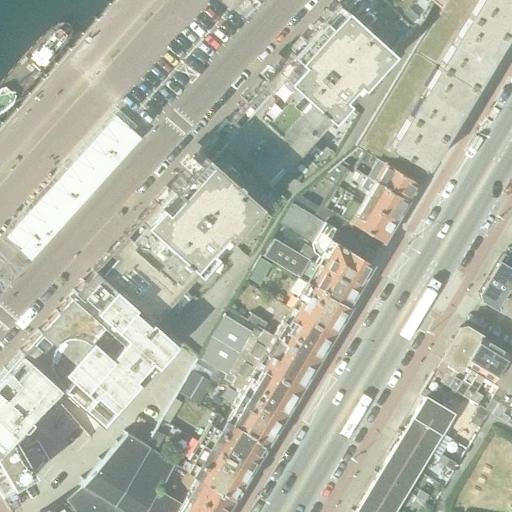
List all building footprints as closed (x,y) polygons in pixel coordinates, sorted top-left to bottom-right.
[(162,334),(344,132),(356,145),(443,0),(347,0),(341,7),(335,1),(303,37),(309,42),(296,57),(290,51),(228,120),(234,126),(221,140),(214,135),(167,187),(174,193),(160,207),(154,201),(92,269),(92,270),(97,274),(162,334)] [(407,115),(437,64),(467,13),(475,0),(443,0),(356,145),(359,147),(366,153),(379,160),(387,147),(407,115)] [(505,36),(511,24),(511,0),(475,0),(467,13),(505,36)] [(475,87),(505,36),(467,13),(437,64),(475,87)] [(444,137),(475,87),(437,64),(407,115),(444,137)] [(425,170),(444,137),(407,115),(389,143),(387,147),(424,169),(425,170)] [(27,259),(134,140),(138,137),(115,116),(65,172),(67,174),(57,185),(55,183),(5,238),(27,259)] [(379,160),(416,182),(424,169),(387,147),(379,160)] [(415,183),(416,182),(379,160),(366,153),(356,169),(407,201),(417,184),(415,183)] [(407,201),(356,169),(348,182),(338,176),(341,171),(335,168),(322,178),(333,184),(394,222),(407,201)] [(394,222),(333,184),(322,178),(292,202),(287,211),(297,217),(348,249),(370,263),(376,253),(384,238),(394,222)] [(370,263),(348,249),(297,217),(287,211),(279,223),(290,230),(312,244),(312,245),(313,250),(304,244),(298,254),(343,281),(354,288),(367,267),(370,263)] [(343,281),(298,254),(274,239),(264,256),(288,271),(306,282),(297,298),(300,301),(293,312),(330,334),(343,313),(343,311),(342,309),(354,288),(343,281)] [(261,282),(270,267),(260,260),(250,276),(261,282)] [(481,300),(495,308),(511,281),(511,263),(508,270),(498,263),(480,294),(481,300)] [(162,334),(97,274),(97,275),(99,277),(90,287),(83,281),(18,352),(54,385),(65,394),(88,414),(100,425),(173,344),(162,334)] [(510,317),(511,312),(511,281),(495,308),(510,317)] [(227,420),(264,443),(313,361),(330,334),(293,312),(286,325),(282,322),(273,337),(262,330),(266,323),(251,313),(246,321),(255,327),(252,332),(225,316),(199,359),(219,371),(216,376),(241,391),(230,409),(233,411),(227,420)] [(460,364),(477,335),(465,327),(459,328),(436,367),(446,373),(440,382),(448,387),(457,372),(458,371),(459,372),(463,366),(460,364)] [(455,391),(461,395),(492,344),(477,335),(460,364),(463,366),(468,369),(455,391)] [(484,377),(490,381),(507,353),(492,344),(461,395),(477,405),(482,396),(476,392),(484,377)] [(54,385),(18,352),(0,372),(0,494),(32,476),(49,458),(39,441),(21,451),(11,434),(11,433),(2,425),(9,417),(21,427),(22,428),(24,427),(28,422),(29,420),(28,419),(26,417),(32,410),(35,412),(45,417),(65,394),(54,385)] [(484,410),(491,414),(511,378),(511,355),(507,353),(490,381),(498,386),(484,410)] [(178,393),(198,405),(211,383),(191,371),(178,393)] [(511,378),(491,414),(505,423),(508,417),(502,413),(511,397),(511,378)] [(413,416),(439,432),(451,413),(442,407),(424,398),(413,416)] [(169,424),(181,403),(174,399),(161,419),(169,424)] [(482,421),(487,412),(479,407),(469,422),(479,428),(483,422),(482,421)] [(186,472),(194,477),(231,498),(239,485),(237,483),(246,468),(254,455),(257,456),(262,446),(264,443),(227,420),(220,415),(212,427),(207,424),(188,454),(194,457),(186,472)] [(428,452),(439,432),(413,416),(401,435),(428,452)] [(146,445),(145,447),(154,452),(164,436),(155,430),(146,445)] [(77,488),(68,497),(75,511),(168,511),(151,501),(159,490),(173,465),(174,464),(172,463),(154,452),(145,447),(146,445),(125,433),(117,442),(82,482),(78,486),(79,486),(77,488)] [(416,471),(428,452),(401,435),(390,455),(416,471)] [(405,490),(416,471),(390,455),(378,475),(405,490)] [(445,467),(449,460),(441,455),(437,462),(445,467)] [(449,460),(445,467),(453,472),(457,465),(449,460)] [(393,509),(405,490),(378,475),(366,493),(393,509)] [(179,502),(159,490),(151,501),(168,511),(222,511),(228,503),(231,498),(194,477),(179,502)] [(166,482),(162,489),(169,494),(173,487),(166,482)] [(416,497),(425,503),(429,496),(420,491),(416,497)] [(391,511),(393,509),(366,493),(355,511),(391,511)] [(75,511),(68,497),(53,510),(49,511),(75,511)] [(425,503),(416,497),(412,504),(421,509),(425,503)]
